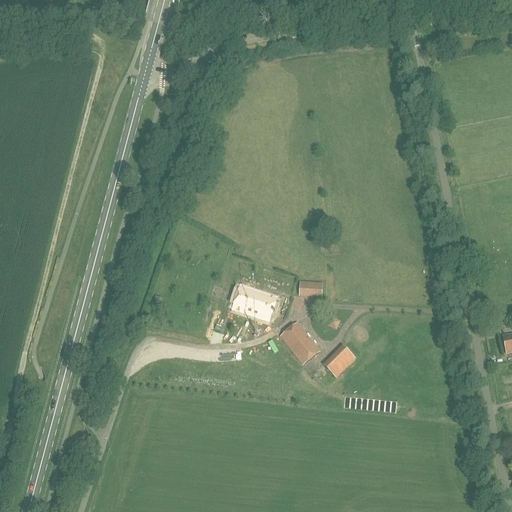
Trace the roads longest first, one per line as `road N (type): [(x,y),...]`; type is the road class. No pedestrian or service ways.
road 1 (unclassified): [(510,511),(413,25)]
road 2 (secondary): [(32,511),(145,74)]
road 3 (track): [(52,253),(99,57),(56,40),(0,43)]
road 4 (tertiary): [(145,74),(175,77),(257,37),(413,25)]
road 5 (unknown): [(301,314),(346,305),(458,309)]
